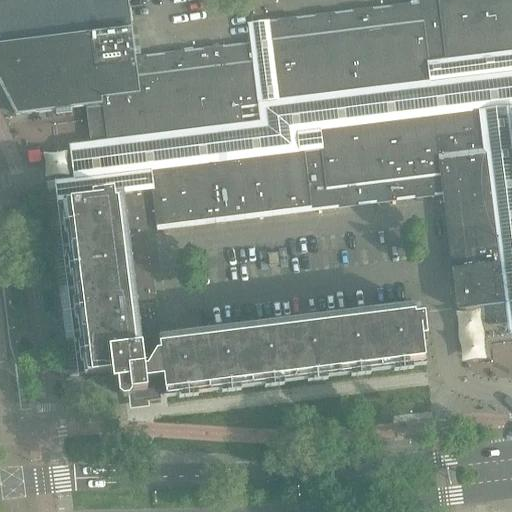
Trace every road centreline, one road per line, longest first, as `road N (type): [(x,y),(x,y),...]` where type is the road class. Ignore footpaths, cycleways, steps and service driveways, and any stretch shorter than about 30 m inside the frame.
road 1 (secondary): [(511,451),(0,484)]
road 2 (secondary): [(258,511),(511,491)]
